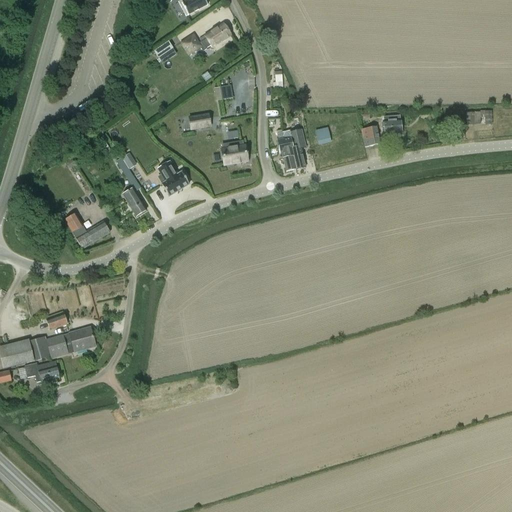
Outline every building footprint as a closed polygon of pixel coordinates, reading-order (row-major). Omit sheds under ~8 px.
[(189,19),(210,5),(210,3),(208,0),(207,0),(206,0),(205,0),(197,0),(191,4),(189,0),(178,0),(184,7),(182,8),(189,19)] [(206,49),(210,46),(212,48),(231,36),(223,24),(199,40),(201,42),(200,43),(194,34),(180,43),(188,57),(200,49),(202,52),(206,49)] [(160,58),(173,49),(169,42),(155,51),(160,58)] [(275,83),(273,83),(273,88),(283,88),(283,83),(282,83),(282,75),(274,75),(275,83)] [(223,100),(233,99),(231,86),(221,88),(223,100)] [(488,111),(484,112),(479,111),(480,112),(466,113),(466,125),(475,125),(475,124),(480,124),(480,118),(484,118),(485,126),(492,126),(488,111)] [(191,130),(211,127),(209,115),(189,118),(191,130)] [(401,134),(400,120),(399,116),(383,118),(384,135),(401,134)] [(361,129),(365,147),(380,144),(376,127),(361,129)] [(327,128),(315,131),(318,145),(331,142),(327,128)] [(291,148),(297,169),(305,167),(301,150),(306,148),(302,130),(290,133),(290,132),(282,133),(281,132),(277,133),(279,141),(283,139),(291,138),(294,147),(291,148)] [(286,171),(297,169),(291,148),(294,147),(291,138),(283,139),(279,141),(277,141),(280,153),(281,153),(283,158),(282,158),(286,171)] [(243,142),(223,145),(224,150),(222,151),(224,166),(249,162),(246,146),(244,147),(243,142)] [(129,154),(123,158),(129,167),(135,162),(129,154)] [(73,171),(76,169),(67,155),(62,159),(69,170),(71,168),(73,171)] [(122,195),(136,217),(146,211),(135,192),(141,189),(121,159),(116,162),(133,189),(122,195)] [(181,172),(177,175),(169,162),(157,169),(165,182),(161,185),(168,197),(189,185),(181,172)] [(76,240),(77,239),(83,250),(109,234),(103,223),(86,233),(76,214),(65,220),(76,240)] [(64,327),(68,325),(63,314),(46,320),(49,331),(64,327)] [(90,328),(62,336),(67,355),(95,347),(90,328)] [(62,336),(46,341),(51,358),(51,359),(64,356),(67,355),(62,336)] [(30,342),(34,361),(34,362),(51,358),(46,341),(46,338),(29,342),(30,342)] [(59,377),(56,367),(54,362),(37,366),(37,364),(24,367),(27,378),(35,377),(37,383),(41,382),(42,382),(59,377)] [(9,371),(0,372),(0,384),(12,382),(9,371)]
